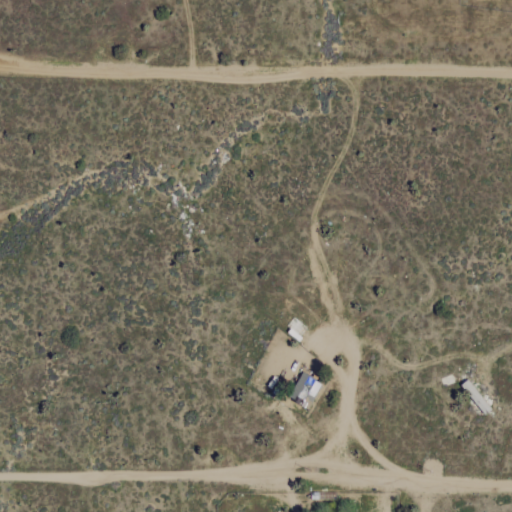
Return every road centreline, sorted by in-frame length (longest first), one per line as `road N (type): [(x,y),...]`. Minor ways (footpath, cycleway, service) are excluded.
road 1 (residential): [(0,474),(511,484)]
road 2 (residential): [(0,68),(511,74)]
road 3 (track): [(337,479),(344,381),(323,351),(336,341),(343,347),(350,367),(344,381)]
